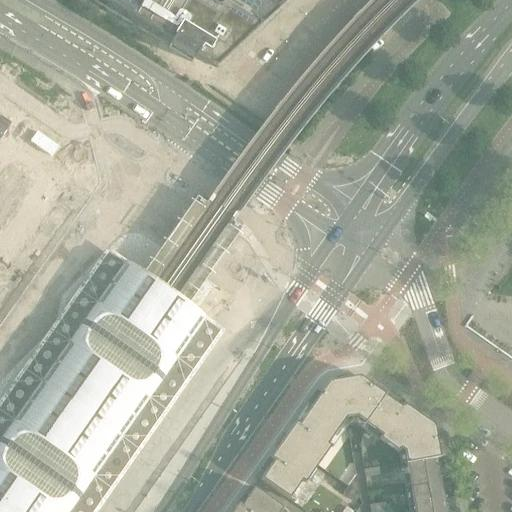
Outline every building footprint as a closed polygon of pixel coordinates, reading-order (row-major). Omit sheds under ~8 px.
[(104,0),(174,42),(171,47),(176,50),(177,52),(179,54),(181,56),(184,57),(186,58),(189,58),(194,60),(197,56),(217,68),(224,61),(236,50),(259,29),(259,28),(260,27),(260,26),(260,25),(259,24),(259,23),(255,21),(257,20),(265,13),(273,6),(276,8),(277,9),(286,0),(224,0),(223,2),(220,9),(205,0),(104,0)] [(2,117),(0,119),(0,141),(12,124),(2,117)] [(38,133),(31,142),(51,157),(58,148),(38,133)] [(186,395),(228,334),(214,325),(112,255),(0,416),(0,511),(104,511),(107,508),(143,456),(186,395)] [(359,378),(344,381),(351,419),(355,418),(365,425),(385,396),(359,378)] [(329,383),(310,410),(339,430),(346,420),(351,419),(344,381),(329,383)] [(385,396),(365,425),(382,437),(379,440),(399,453),(401,450),(404,452),(406,464),(437,458),(437,459),(441,459),(435,427),(404,405),(402,408),(385,396)] [(296,424),(283,442),(318,467),(331,448),(328,446),(339,430),(310,410),(299,426),(296,424)] [(273,463),(261,481),(289,501),(302,483),(305,486),(318,467),(283,442),(270,461),(273,463)] [(437,458),(406,464),(410,485),(440,480),(437,459),(437,458)] [(379,468),(364,471),(366,478),(380,475),(379,468)] [(356,476),(348,488),(360,496),(356,476)] [(440,480),(410,485),(414,506),(444,501),(440,480)] [(237,505),(238,506),(233,511),(281,511),(283,510),(249,487),(237,505)] [(360,496),(348,488),(344,493),(356,501),(360,496)] [(446,511),(444,501),(414,506),(414,511),(446,511)]
